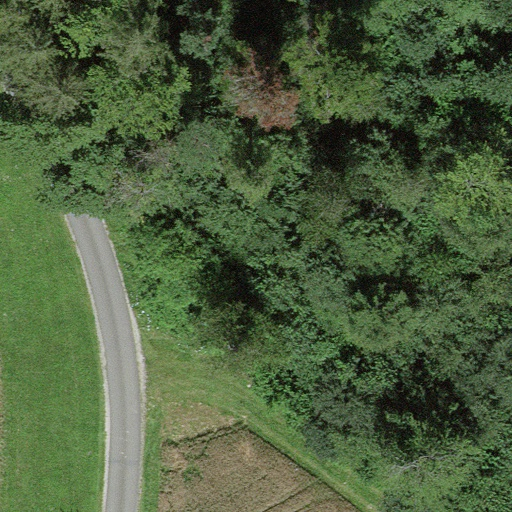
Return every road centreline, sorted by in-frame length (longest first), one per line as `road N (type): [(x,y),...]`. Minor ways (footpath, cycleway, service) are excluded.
road 1 (unclassified): [(0,47),(68,174),(105,273),(127,382),(122,511)]
road 2 (track): [(119,329),(234,374),(431,511)]
